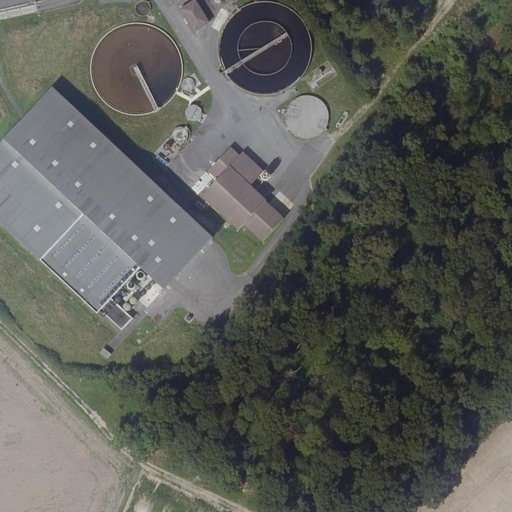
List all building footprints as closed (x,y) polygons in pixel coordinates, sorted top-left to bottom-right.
[(146,1),(135,5),(139,15),(150,11),(146,1)] [(209,26),(200,1),(184,7),(193,32),(209,26)] [(52,88),(0,144),(0,221),(98,315),(103,311),(124,330),(134,319),(114,300),(142,269),(167,290),(214,239),(52,88)] [(188,104),(185,117),(198,120),(201,106),(188,104)] [(182,145),(190,132),(178,124),(170,137),(182,145)] [(216,169),(223,178),(206,193),(236,232),(243,228),(259,248),(282,229),(268,210),(268,208),(259,197),(268,189),(264,184),(270,179),(252,157),(247,161),(239,151),(216,169)] [(148,308),(164,287),(154,280),(138,300),(148,308)] [(106,350),(103,354),(110,360),(114,356),(106,350)]
